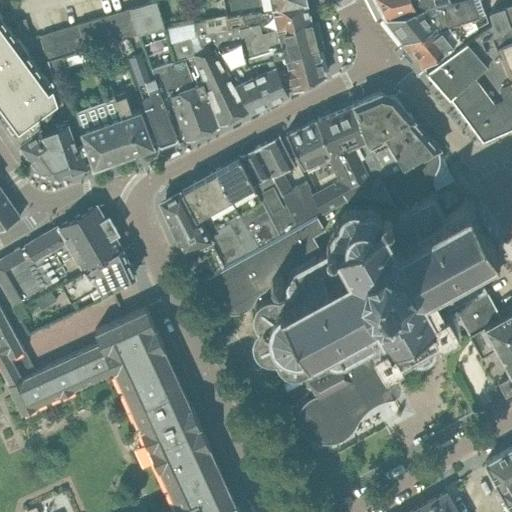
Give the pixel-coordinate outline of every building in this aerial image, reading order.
[(154,28),(164,25),(156,0),(152,0),(146,2),(154,28)] [(224,0),(227,14),(241,12),(251,10),(255,9),(306,1),(306,0),(305,0),(224,0)] [(445,0),(376,0),(385,16),(437,2),(445,0)] [(481,0),(445,0),(437,2),(385,16),(403,40),(432,27),(433,28),(441,25),(472,15),(485,11),(481,0)] [(244,25),(258,21),(259,23),(261,33),(311,20),(306,1),(255,9),(251,10),(241,12),(244,25)] [(146,2),(137,5),(145,30),(154,28),(146,2)] [(455,44),(441,56),(427,67),(450,91),(451,92),(479,67),(498,50),(492,35),(511,22),(511,2),(488,11),(493,22),(455,44)] [(137,5),(127,8),(135,33),(139,32),(145,30),(137,5)] [(127,8),(117,11),(125,36),(129,35),(135,33),(127,8)] [(117,11),(108,13),(115,39),(118,38),(125,36),(117,11)] [(476,27),(488,21),(485,11),(472,15),(476,27)] [(108,13),(98,16),(106,42),(115,39),(108,13)] [(194,20),(163,26),(174,60),(193,54),(202,51),(200,46),(216,41),(218,45),(241,38),(243,49),(248,62),(272,56),(283,53),(284,57),(318,48),(311,20),(261,33),(259,23),(258,21),(244,25),(238,27),(235,26),(228,28),(225,14),(204,18),(204,19),(194,20)] [(51,84),(8,26),(0,15),(0,110),(14,130),(48,105),(61,95),(56,80),(51,84)] [(98,16),(88,19),(96,45),(106,42),(98,16)] [(86,48),(96,45),(88,19),(78,22),(86,48)] [(76,51),(86,48),(78,22),(69,25),(76,51)] [(511,22),(492,35),(498,50),(510,78),(511,82),(511,22)] [(67,54),(76,51),(69,25),(59,28),(67,54)] [(453,25),(445,31),(441,25),(433,28),(432,27),(403,40),(422,64),(462,36),(453,25)] [(62,55),(67,54),(59,28),(49,31),(57,57),(62,55)] [(49,31),(39,34),(47,60),(48,59),(57,57),(49,31)] [(125,36),(118,38),(122,51),(134,84),(138,83),(145,80),(150,94),(143,97),(151,120),(159,143),(177,137),(172,123),(162,96),(152,68),(145,49),(144,49),(135,52),(129,35),(125,36)] [(96,45),(100,58),(122,51),(118,38),(115,39),(106,42),(96,45)] [(256,105),(288,91),(272,56),(248,62),(243,49),(241,38),(218,45),(239,78),(235,80),(251,107),(256,105)] [(193,54),(196,63),(218,123),(251,107),(235,80),(217,52),(214,48),(202,51),(193,54)] [(283,53),(272,56),(288,91),(293,89),(323,76),(324,72),(319,51),(318,48),(284,57),(283,53)] [(498,50),(479,67),(505,127),(511,123),(511,82),(510,78),(498,50)] [(152,68),(162,96),(172,123),(178,120),(186,139),(218,123),(196,63),(193,54),(174,60),(152,68)] [(48,59),(47,60),(51,74),(67,69),(62,55),(57,57),(48,59)] [(451,94),(482,137),(505,127),(479,67),(451,92),(452,93),(451,94)] [(153,144),(141,107),(130,111),(123,89),(113,92),(114,95),(121,115),(134,151),(153,144)] [(381,90),(355,101),(367,137),(354,142),(373,183),(381,179),(406,164),(392,142),(385,129),(412,116),(393,93),(381,90)] [(114,95),(66,113),(68,119),(85,167),(89,165),(88,162),(91,161),(93,165),(134,151),(121,115),(114,95)] [(373,183),(354,142),(367,137),(355,101),(317,116),(326,139),(323,141),(335,170),(338,176),(312,191),(322,210),(356,191),(373,183)] [(68,119),(53,124),(48,105),(14,130),(21,139),(18,141),(37,168),(59,176),(85,167),(68,119)] [(306,180),(312,191),(338,176),(335,170),(323,141),(326,139),(317,116),(286,131),(295,149),(303,165),(305,164),(317,187),(312,189),(307,179),(306,180)] [(414,160),(415,161),(439,147),(412,116),(385,129),(392,142),(406,164),(414,160)] [(306,180),(292,187),(282,170),(293,164),(279,134),(258,145),(298,223),(316,213),(322,210),(312,191),(306,180)] [(280,233),(298,223),(258,145),(239,154),(239,156),(263,198),(270,213),(280,233)] [(258,246),(280,233),(270,213),(263,198),(239,156),(216,169),(217,172),(219,173),(258,246)] [(215,272),(208,276),(225,307),(268,283),(270,287),(274,294),(273,294),(272,294),(271,294),(270,294),(269,294),(268,294),(268,295),(267,295),(266,295),(265,295),(264,296),(264,295),(261,296),(261,297),(261,298),(260,299),(259,299),(258,300),(257,301),(257,302),(256,303),(256,304),(255,304),(255,305),(254,306),(254,307),(254,308),(254,309),(253,310),(252,310),(252,314),(253,314),(253,315),(253,316),(253,317),(254,318),(254,319),(254,320),(255,321),(256,322),(256,323),(257,324),(253,324),(253,328),(257,328),(256,329),(255,330),(255,331),(254,332),(254,333),(253,334),(253,335),(253,336),(253,337),(253,338),(252,338),(251,338),(251,342),(253,342),(253,343),(253,344),(253,345),(254,346),(254,347),(254,348),(255,349),(255,350),(256,350),(256,351),(257,352),(258,353),(258,354),(259,354),(260,355),(259,356),(262,357),(263,357),(264,357),(265,358),(266,358),(267,358),(268,358),(269,358),(270,358),(271,358),(272,358),(273,358),(274,358),(272,361),(275,363),(277,361),(278,361),(278,362),(278,363),(279,364),(279,365),(280,365),(280,366),(281,367),(282,367),(282,368),(283,369),(283,370),(286,372),(286,371),(288,371),(289,372),(290,372),(292,372),(293,373),(295,373),(297,373),(298,372),(300,372),(303,371),(303,373),(306,371),(309,378),(308,379),(315,393),(317,396),(313,399),(324,420),(387,387),(368,351),(370,350),(368,347),(370,347),(375,344),(376,343),(380,341),(381,343),(383,346),(384,346),(386,347),(388,346),(391,345),(392,344),(394,347),(394,349),(396,350),(397,349),(398,349),(400,350),(405,350),(409,349),(409,350),(413,351),(412,348),(416,350),(419,351),(423,351),(426,350),(426,351),(429,349),(428,348),(431,345),(433,343),(434,340),(435,337),(437,338),(439,335),(437,334),(441,329),(442,325),(443,323),(444,324),(444,321),(443,321),(442,317),(443,316),(445,315),(447,314),(447,313),(448,311),(447,309),(447,308),(446,306),(452,302),(468,331),(511,307),(511,302),(498,310),(486,287),(487,287),(485,284),(488,282),(487,280),(491,280),(497,272),(496,262),(489,256),(489,254),(488,254),(492,251),(494,255),(499,253),(497,249),(501,247),(498,242),(494,245),(489,236),(476,212),(471,204),(475,201),(473,197),(469,199),(467,195),(462,198),(463,199),(456,203),(457,198),(453,190),(445,188),(438,192),(436,188),(433,190),(432,187),(429,188),(415,161),(414,160),(406,164),(381,179),(397,209),(392,211),(390,207),(388,206),(387,205),(384,205),(382,206),(381,208),(378,205),(379,204),(376,202),(375,203),(372,201),(370,201),(367,201),(365,202),(364,203),(364,200),(360,200),(360,202),(357,201),(355,201),(352,201),(349,202),(347,203),(346,201),(343,203),(344,204),(342,206),(340,208),(339,210),(338,213),(338,214),(337,213),(335,216),(337,217),(334,220),(332,222),(331,224),(330,227),(329,228),(328,228),(328,231),(330,231),(330,234),(330,236),(328,237),(326,238),(326,240),(326,241),(326,243),(327,245),(328,247),(322,250),(312,234),(324,227),(316,213),(298,223),(280,233),(258,246),(225,264),(214,270),(215,272)] [(225,264),(258,246),(219,173),(217,172),(216,169),(181,188),(195,214),(199,213),(209,232),(219,251),(225,264)] [(0,225),(20,215),(1,186),(0,186),(0,225)] [(214,270),(225,264),(219,251),(209,232),(199,213),(195,214),(181,188),(165,197),(166,198),(164,204),(162,204),(183,250),(195,244),(201,256),(206,253),(214,270)] [(33,239),(0,257),(0,279),(13,302),(30,292),(66,271),(56,254),(59,252),(60,253),(63,258),(62,259),(73,274),(84,267),(121,246),(116,236),(119,234),(108,215),(105,217),(96,202),(33,239)] [(73,274),(62,280),(72,296),(91,285),(95,292),(102,288),(116,282),(131,275),(134,273),(121,247),(122,247),(121,246),(84,267),(73,274)] [(100,340),(36,369),(0,303),(0,365),(9,381),(8,382),(21,411),(37,404),(36,403),(59,393),(59,394),(75,387),(75,386),(113,368),(100,340)] [(240,511),(236,502),(238,501),(211,442),(209,443),(191,404),(193,403),(166,344),(164,345),(146,305),(95,328),(100,340),(113,368),(114,369),(114,368),(141,426),(140,426),(159,467),(159,466),(176,503),(156,511),(240,511)] [(511,307),(468,331),(481,355),(496,346),(511,374),(498,382),(505,395),(511,391),(511,307)] [(317,396),(315,393),(310,394),(306,397),(302,400),(300,403),(298,407),(297,411),(297,414),(296,417),(297,420),(298,424),(299,426),(301,430),(305,433),(311,435),(316,437),(319,438),(323,439),(328,439),(334,439),(338,438),(342,436),(344,435),(348,433),(351,429),(353,426),(356,422),(358,419),(360,415),(362,412),(364,410),(366,407),(368,406),(372,403),(377,400),(380,399),(385,398),(389,397),(393,396),(396,395),(398,393),(400,391),(401,388),(401,385),(401,380),(399,377),(395,373),(391,370),(386,367),(382,365),(379,363),(377,361),(375,358),(373,353),(371,349),(370,347),(368,347),(370,350),(368,351),(387,387),(324,420),(313,399),(317,396)] [(511,511),(511,444),(485,460),(487,463),(495,479),(504,496),(511,510),(511,511)] [(457,511),(446,490),(424,503),(428,511),(457,511)] [(428,511),(424,503),(407,511),(428,511)]
